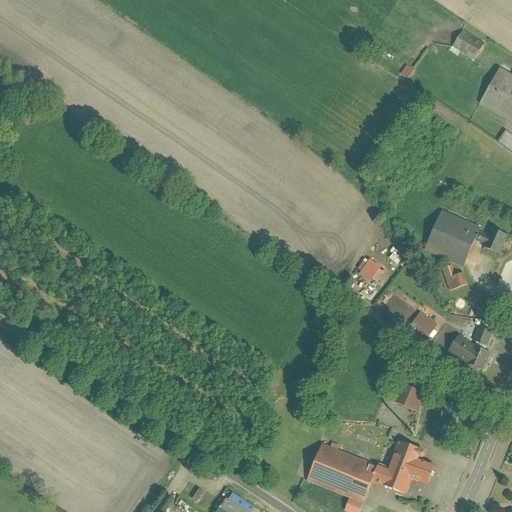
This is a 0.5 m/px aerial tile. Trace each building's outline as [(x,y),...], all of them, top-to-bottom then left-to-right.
[(459,52),(473,60),(484,42),(461,29),(448,50),(457,55),(459,52)] [(406,78),(412,70),(405,66),(400,74),(406,78)] [(511,77),(500,71),(479,108),(511,125),(511,77)] [(511,152),(511,136),(502,132),(496,144),(511,152)] [(480,231),(440,214),(423,253),(463,270),(480,231)] [(500,255),(508,237),(492,230),(489,236),(480,232),(476,242),(485,246),(484,248),(500,255)] [(364,259),(355,274),(367,282),(369,279),(375,283),(383,270),(364,259)] [(451,268),(442,271),(448,293),(467,287),(463,271),(453,274),(451,268)] [(426,339),(437,326),(420,311),(408,324),(426,339)] [(485,349),(491,331),(481,328),(474,345),(485,349)] [(459,338),(450,354),(480,371),(489,355),(459,338)] [(401,386),(394,403),(419,413),(423,394),(401,386)] [(388,471),(323,444),(307,482),(349,499),(344,511),(360,511),(373,483),(406,495),(412,480),(429,486),(436,466),(423,462),(426,452),(398,442),(388,471)] [(195,501),(200,491),(194,489),(189,498),(195,501)] [(162,496),(157,508),(163,510),(168,498),(162,496)] [(240,511),(224,501),(216,511),(240,511)]
